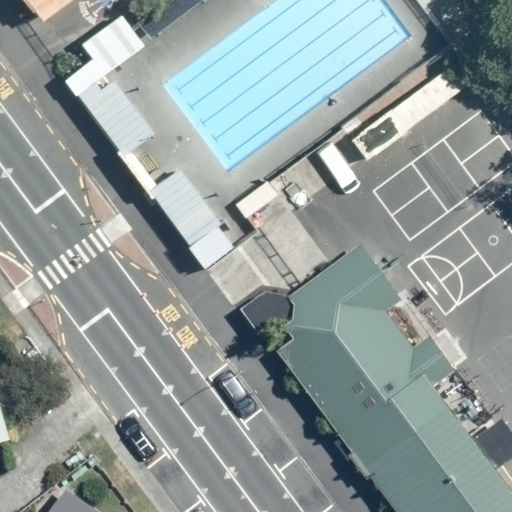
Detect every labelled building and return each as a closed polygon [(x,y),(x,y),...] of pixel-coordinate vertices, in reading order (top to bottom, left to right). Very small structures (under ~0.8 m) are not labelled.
[(57,0),(38,0),(46,9),(57,0)] [(92,59),(64,80),(202,269),(230,249),(200,207),(204,203),(171,158),(150,173),(132,147),(152,132),(106,68),(198,0),(167,0),(132,26),(119,8),(78,39),(92,59)] [(511,511),(511,508),(333,269),(228,347),(351,511),(511,511)] [(0,441),(8,439),(0,410),(0,441)] [(95,511),(65,491),(49,511),(95,511)]
